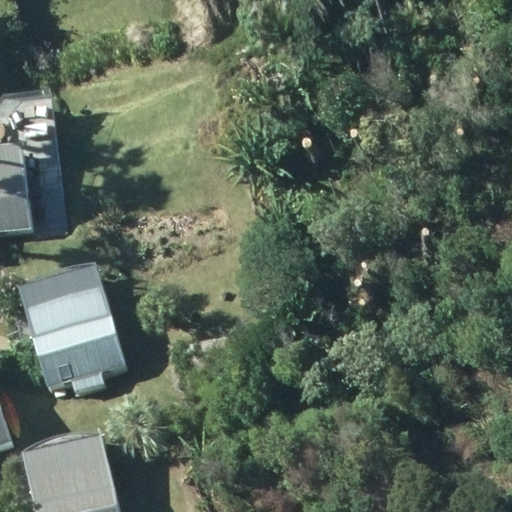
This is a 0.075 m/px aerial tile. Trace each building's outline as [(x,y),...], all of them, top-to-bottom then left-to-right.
[(24,141),(0,142),(0,233),(32,231),(24,141)] [(107,285),(29,304),(50,386),(73,379),(75,389),(107,381),(104,369),(127,364),(107,285)] [(198,417),(284,396),(268,325),(182,344),(198,417)] [(0,390),(0,445),(17,440),(0,390)] [(123,511),(106,432),(29,449),(42,511),(123,511)]
